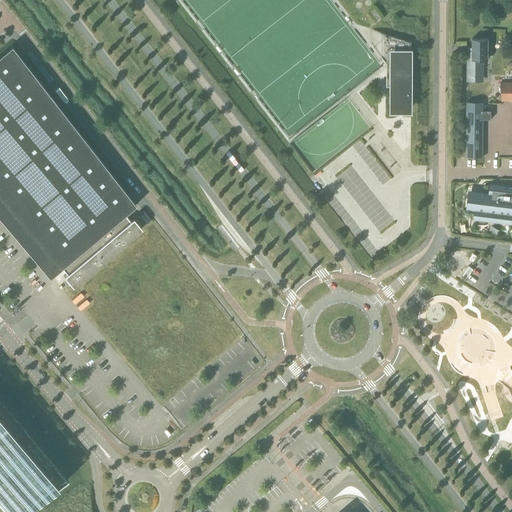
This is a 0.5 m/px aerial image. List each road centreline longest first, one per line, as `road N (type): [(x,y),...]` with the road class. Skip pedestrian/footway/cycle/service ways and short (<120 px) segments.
road 1 (unclassified): [(11,18),(204,265),(274,275)]
road 2 (secondary): [(340,295),(108,0)]
road 3 (secondary): [(56,0),(274,275)]
road 4 (tertiary): [(369,308),(430,255),(440,233),(442,0)]
road 5 (secondary): [(499,511),(373,348)]
road 6 (tertiary): [(314,353),(161,484)]
road 7 (tertiary): [(0,329),(125,481)]
road 8 (secondary): [(349,365),(467,511)]
